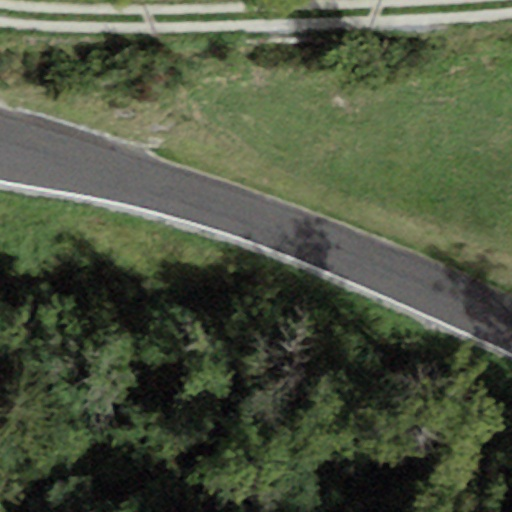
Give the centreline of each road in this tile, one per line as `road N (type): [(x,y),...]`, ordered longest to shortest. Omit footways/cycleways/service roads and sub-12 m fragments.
road 1 (residential): [(511,322),(287,226),(0,135)]
road 2 (track): [(0,12),(232,18),(511,0)]
